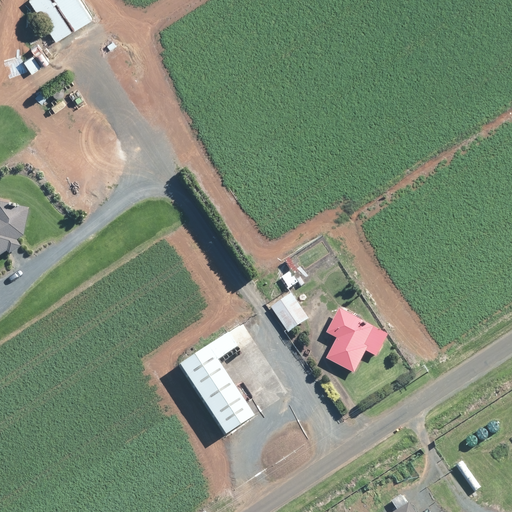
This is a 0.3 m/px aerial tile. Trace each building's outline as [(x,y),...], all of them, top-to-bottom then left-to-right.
[(92,18),(80,0),(29,0),(56,42),(92,18)] [(50,62),(38,44),(30,49),(34,55),(24,62),(31,74),(50,62)] [(0,257),(6,253),(9,258),(21,249),(16,242),(23,237),(28,207),(0,203),(0,257)] [(310,319),(289,292),(269,308),(290,335),(310,319)] [(387,336),(340,311),(328,334),(339,340),(328,360),(354,374),(366,352),(376,357),(387,336)] [(251,339),(242,325),(179,367),(224,436),(252,418),(215,362),(251,339)]
